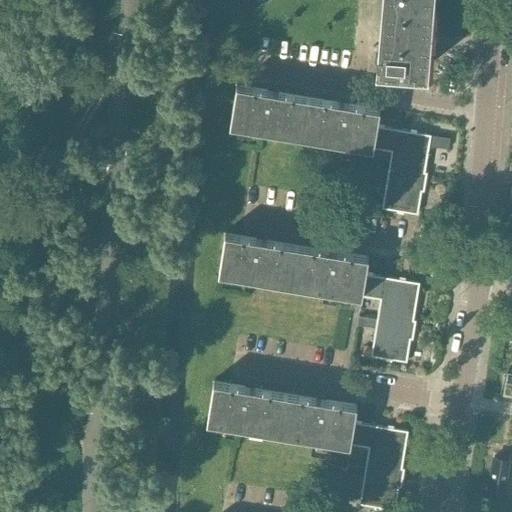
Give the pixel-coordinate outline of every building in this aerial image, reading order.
[(434,0),(389,0),(384,60),(378,59),(377,62),(429,66),(434,0)] [(301,134),(308,97),(279,92),(279,91),(267,89),(267,90),(238,85),(238,83),(237,83),(230,124),(247,127),(247,125),(301,134)] [(377,124),(380,107),(378,107),(378,108),(349,103),(349,102),(337,100),(337,102),(308,97),(301,134),(371,145),(371,146),(373,147),(377,124)] [(377,124),(373,147),(391,150),(387,170),(369,167),(368,175),(386,178),(381,207),(417,213),(421,190),(423,191),(427,171),(424,170),(431,134),(377,124)] [(290,282),(297,244),(267,239),(267,238),(256,236),(256,238),(227,233),(227,231),(225,231),(218,271),(236,274),(236,273),(290,282)] [(365,272),(368,255),(367,254),(367,256),(337,251),(337,250),(327,248),(326,249),(297,244),(290,282),(360,293),(360,295),(361,295),(365,272)] [(365,272),(361,295),(379,298),(376,318),(358,315),(356,324),(374,327),(369,355),(405,361),(409,338),(412,339),(415,319),(412,319),(419,282),(365,272)] [(279,431),(286,393),(256,388),(256,387),(245,385),(244,386),(215,381),(215,380),(214,380),(208,420),(224,423),(224,422),(279,431)] [(279,431),(342,440),(349,442),(349,443),(350,443),(354,421),(357,403),(355,403),(355,404),(326,399),(326,398),(315,396),(315,397),(286,393),(279,431)] [(394,509),(396,497),(398,487),(401,487),(404,467),(402,467),(408,430),(354,421),(350,443),(368,446),(365,466),(347,463),(345,472),(363,475),(358,503),(394,509)] [(495,453),(489,488),(503,490),(509,456),(495,453)]
